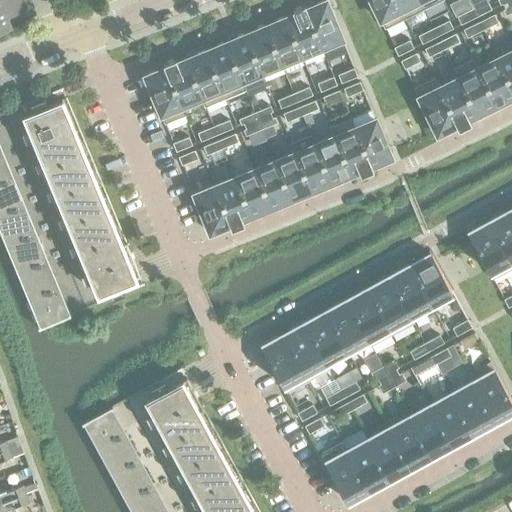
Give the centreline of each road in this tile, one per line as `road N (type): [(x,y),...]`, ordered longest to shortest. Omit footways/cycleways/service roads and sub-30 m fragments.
road 1 (residential): [(511,110),(181,263)]
road 2 (residential): [(511,196),(223,355)]
road 3 (residential): [(181,263),(105,75)]
road 4 (residential): [(288,0),(105,75)]
road 5 (residential): [(306,511),(223,355)]
road 6 (residential): [(511,431),(358,511)]
